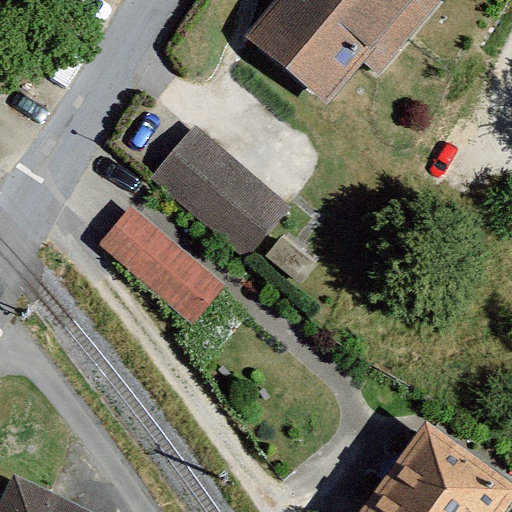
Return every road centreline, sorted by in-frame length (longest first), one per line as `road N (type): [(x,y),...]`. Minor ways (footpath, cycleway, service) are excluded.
road 1 (track): [(270,511),(176,370),(44,208)]
road 2 (unclassified): [(24,233),(168,0)]
